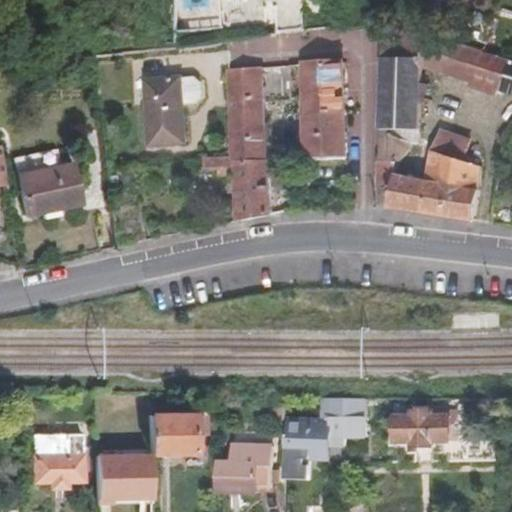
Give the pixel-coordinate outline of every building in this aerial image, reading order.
[(269,0),(272,28),(278,28),(278,22),(301,19),(298,0),(269,0)] [(375,53),(373,209),(414,216),(470,224),(475,193),(475,168),(461,164),(432,155),(426,153),(422,183),(389,179),(390,166),(395,167),(404,152),(405,147),(403,143),(403,130),(415,130),(416,66),(511,97),(511,63),(425,35),(415,19),(388,17),(374,34),(375,53)] [(299,100),(302,162),(340,160),(335,64),(297,68),(299,100)] [(255,71),(257,106),(299,100),(297,68),(255,71)] [(229,160),(229,163),(261,163),(257,106),(255,71),(223,73),(229,160)] [(177,78),(138,82),(144,150),(183,146),(180,106),(193,105),(198,98),(197,86),(190,80),(177,81),(177,78)] [(492,143),(504,153),(511,141),(511,124),(510,123),(492,143)] [(432,155),(461,164),(465,150),(437,141),(432,155)] [(11,174),(53,165),(50,151),(8,160),(11,174)] [(221,172),(230,172),(229,163),(229,160),(200,161),(201,170),(221,168),(221,172)] [(76,204),(67,162),(53,165),(11,174),(9,174),(18,217),(76,204)] [(230,172),(234,223),(266,216),(265,191),(284,189),(282,163),(261,163),(229,163),(230,172)] [(59,224),(63,259),(97,252),(93,220),(59,224)] [(15,391),(1,390),(2,423),(16,423),(15,391)] [(148,395),(131,394),(131,411),(105,410),(104,428),(107,429),(107,444),(149,444),(148,416),(148,395)] [(217,397),(201,396),(201,406),(217,406),(217,397)] [(283,454),(283,462),(325,465),(327,450),(344,452),(343,444),(342,400),(322,400),(322,411),(331,411),(330,426),(322,426),(285,425),(283,454)] [(342,400),(343,444),(364,444),(363,401),(342,400)] [(376,401),(371,401),(372,412),(386,413),(386,401),(376,401)] [(322,411),(322,426),(330,426),(331,411),(322,411)] [(443,412),(394,412),(394,441),(413,441),(413,446),(435,445),(435,441),(450,441),(449,418),(443,417),(443,412)] [(149,444),(149,452),(158,452),(193,452),(193,430),(193,415),(148,416),(149,444)] [(76,439),(28,440),(30,487),(46,487),(46,494),(62,494),(62,487),(77,486),(77,478),(83,478),(82,454),(77,454),(76,439)] [(218,446),(219,495),(258,494),(258,486),(272,486),(270,446),(218,446)] [(106,448),(92,448),(93,465),(106,465),(106,448)] [(346,509),(345,511),(367,511),(367,498),(345,499),(346,509)]
